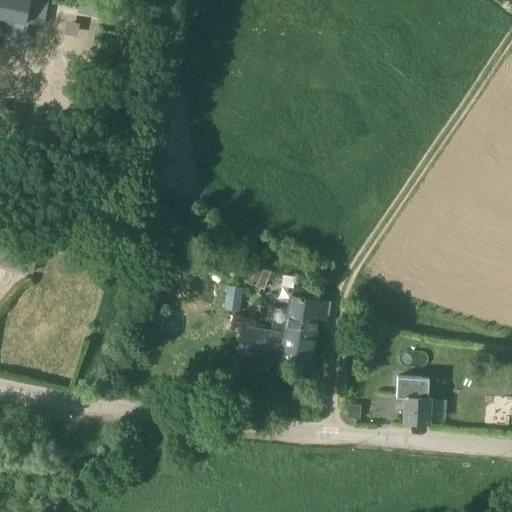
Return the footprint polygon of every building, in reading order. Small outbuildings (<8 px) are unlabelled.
[(30,1),(25,0),(0,0),(0,17),(25,23),(30,1)] [(0,263),(32,272),(38,249),(0,238),(0,263)] [(270,272),(242,260),(235,276),(263,288),(270,272)] [(312,292),(294,284),(292,295),(291,295),(288,315),(317,319),(320,300),(311,298),(312,292)] [(317,319),(288,315),(285,335),(314,340),(317,319)] [(285,335),(241,328),(237,355),(310,366),(314,340),(285,335)] [(428,378),(397,377),(396,397),(404,398),(404,396),(427,398),(428,378)] [(427,398),(404,396),(404,398),(403,423),(429,424),(430,398),(427,398)]
